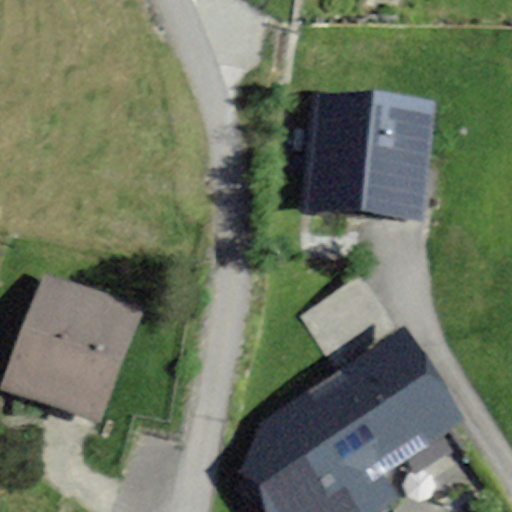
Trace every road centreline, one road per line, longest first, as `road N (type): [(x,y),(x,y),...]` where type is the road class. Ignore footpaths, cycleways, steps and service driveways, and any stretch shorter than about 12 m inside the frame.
road 1 (residential): [(186,0),(215,88),(233,250),(169,511)]
road 2 (residential): [(392,271),(442,371),(511,478)]
